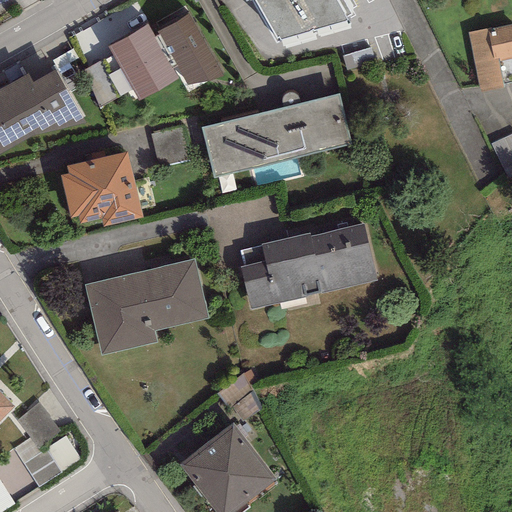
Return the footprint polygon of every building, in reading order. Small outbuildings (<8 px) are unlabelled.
[(252,0),(276,39),(278,38),(280,41),(347,20),(345,17),(350,14),(341,0),(252,0)] [(155,31),(158,35),(154,37),(147,25),(107,47),(138,101),(178,78),(172,68),(176,66),(187,85),(222,75),(187,14),(155,31)] [(511,22),(467,32),(480,92),(503,87),(497,62),(511,58),(511,22)] [(104,60),(82,70),(98,109),(121,96),(104,60)] [(0,153),(30,136),(84,123),(55,70),(32,82),(27,74),(0,89),(0,153)] [(338,94),(200,128),(213,178),(350,144),(338,94)] [(183,125),(149,133),(157,168),(191,160),(183,125)] [(511,175),(511,134),(490,144),(507,178),(511,175)] [(100,220),(102,227),(141,218),(126,152),(66,166),(67,174),(59,176),(69,218),(77,217),(79,224),(100,220)] [(239,268),(249,310),(376,280),(363,224),(309,236),(308,233),(259,245),(260,246),(239,251),(243,267),(239,268)] [(193,259),(83,285),(100,356),(156,342),(153,331),(207,319),(193,259)] [(243,373),(249,385),(255,381),(249,370),(243,373)] [(243,373),(215,394),(233,415),(235,413),(242,422),(262,409),(249,385),(243,373)] [(0,420),(13,407),(0,393),(0,420)] [(59,431),(38,404),(16,421),(29,438),(37,448),(59,431)] [(231,424),(178,464),(214,511),(234,511),(275,482),(231,424)] [(79,461),(64,437),(40,452),(22,464),(37,488),(79,461)] [(12,449),(22,464),(40,452),(37,448),(29,438),(12,449)] [(0,511),(1,511),(14,505),(0,482),(0,511)]
